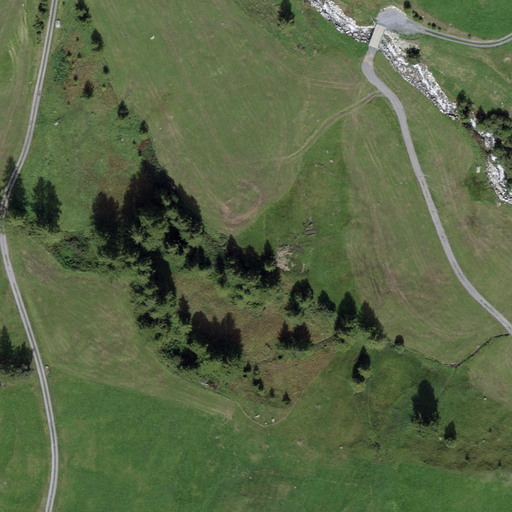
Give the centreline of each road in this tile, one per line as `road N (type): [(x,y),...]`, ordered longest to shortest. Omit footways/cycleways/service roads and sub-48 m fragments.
road 1 (track): [(54,0),(1,232),(50,421),(47,511)]
road 2 (track): [(511,330),(454,265),(399,103),(366,54),(392,21),(477,45),(511,35)]
